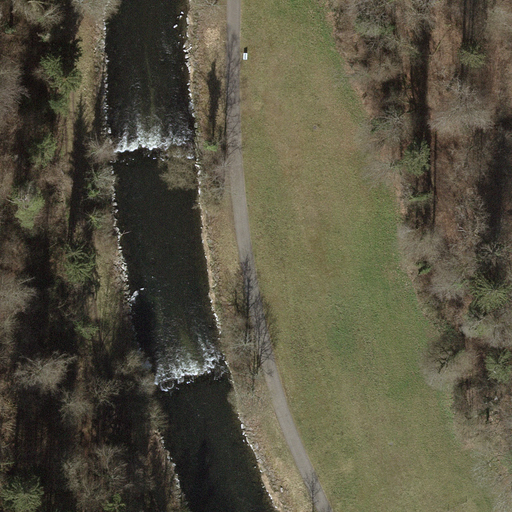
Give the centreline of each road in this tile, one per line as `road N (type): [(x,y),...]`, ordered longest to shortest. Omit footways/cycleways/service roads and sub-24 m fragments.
road 1 (track): [(235,0),(232,116),(251,280),(274,384),(329,511)]
road 2 (track): [(65,0),(60,199),(89,407),(136,511)]
